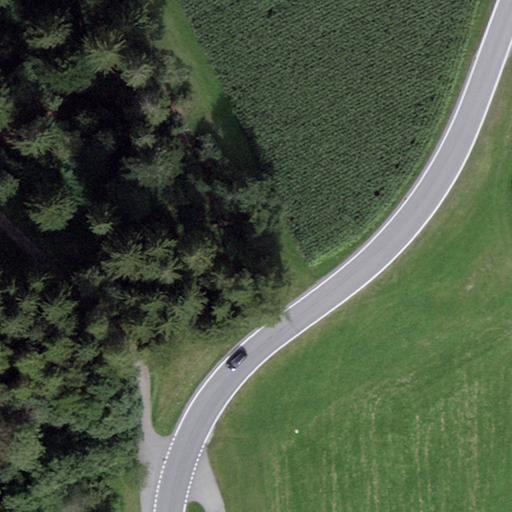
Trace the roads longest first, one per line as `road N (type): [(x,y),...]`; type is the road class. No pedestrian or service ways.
road 1 (tertiary): [(511,2),(447,171),(376,259),(251,354),(221,388),(200,419),(171,511)]
road 2 (track): [(0,210),(138,362),(148,435),(165,457),(204,479),(216,511)]
